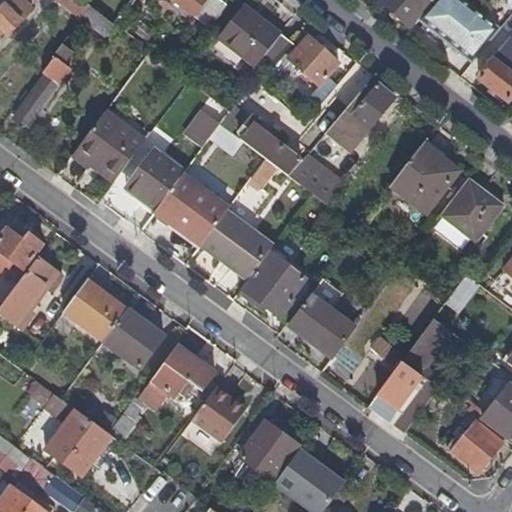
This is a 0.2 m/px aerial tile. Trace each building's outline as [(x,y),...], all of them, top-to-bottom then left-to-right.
[(24,0),(7,0),(0,7),(0,34),(4,30),(8,34),(34,9),(24,0)] [(82,0),(56,0),(82,19),(91,6),(82,0)] [(147,0),(132,0),(119,17),(128,24),(147,0)] [(172,0),(211,29),(228,7),(218,0),(172,0)] [(432,0),(380,0),(380,1),(409,27),(432,0)] [(463,0),(435,0),(419,18),(464,56),(483,33),(455,10),(463,0)] [(104,37),(114,24),(91,6),(82,19),(81,19),(104,37)] [(265,57),(276,66),(292,49),(295,46),(245,6),(219,39),(255,69),(265,57)] [(296,52),(292,49),(276,66),(273,69),(283,78),(293,66),(320,88),(339,66),(326,55),(321,50),(308,39),(296,52)] [(75,53),(63,44),(53,57),(54,57),(66,65),(75,53)] [(36,115),(40,109),(70,68),(66,65),(54,57),(42,74),(46,76),(16,117),(28,126),(36,115)] [(511,95),(511,75),(509,73),(493,61),(479,80),(508,101),(511,95)] [(357,113),(335,140),(352,154),(396,100),(379,86),(372,94),(366,89),(350,109),(357,113)] [(246,102),(292,138),(304,122),(258,87),(246,102)] [(214,115),(221,106),(206,94),(199,104),(214,115)] [(40,109),(36,115),(41,118),(46,113),(40,109)] [(254,126),(233,110),(230,113),(221,125),(240,139),(267,160),(290,178),(303,162),(285,148),(255,125),(254,126)] [(146,141),(106,112),(77,150),(95,164),(92,168),(114,184),(146,141)] [(240,139),(221,125),(212,138),(231,152),(240,139)] [(192,161),(226,193),(256,161),(240,147),(229,160),(209,142),(192,161)] [(459,172),(423,145),(392,186),(428,213),(459,172)] [(89,172),(92,168),(95,164),(77,150),(71,159),(89,172)] [(128,187),(157,210),(184,175),(154,152),(128,187)] [(345,182),(309,156),(303,162),(290,178),(313,195),(327,206),(345,182)] [(276,173),(264,164),(253,178),(265,187),(276,173)] [(177,219),(206,241),(227,213),(230,210),(184,175),(157,210),(156,212),(173,225),(177,219)] [(506,206),(470,179),(441,216),(478,243),(506,206)] [(223,257),(250,277),(255,272),(267,255),(270,252),(273,247),(250,230),(242,224),(227,213),(206,241),(202,247),(221,261),(223,257)] [(0,248),(0,270),(5,274),(12,264),(24,272),(44,246),(28,234),(22,242),(7,231),(0,240),(0,244),(2,246),(0,248)] [(306,279),(270,252),(267,255),(255,272),(256,273),(242,291),(280,318),(293,300),(291,298),(306,279)] [(48,290),(62,271),(44,258),(3,314),(26,332),(39,315),(36,312),(51,292),(48,290)] [(48,290),(51,292),(54,295),(68,276),(62,271),(48,290)] [(464,277),(445,307),(459,316),(478,286),(464,277)] [(343,295),(322,279),(310,295),(331,311),(343,295)] [(129,310),(89,280),(66,313),(106,343),(129,310)] [(0,310),(14,292),(0,281),(0,310)] [(356,330),(331,311),(310,295),(288,324),(335,358),(356,330)] [(166,337),(129,310),(106,343),(142,369),(166,337)] [(423,367),(451,331),(436,319),(403,363),(418,374),(424,378),(432,385),(439,390),(470,414),(476,407),(437,378),(432,374),(423,367)] [(394,347),(381,337),(372,349),(385,359),(394,347)] [(177,397),(189,381),(203,391),(217,373),(179,344),(153,379),(177,397)] [(401,409),(420,383),(424,378),(418,374),(403,363),(379,394),(401,409)] [(424,378),(420,383),(428,389),(432,385),(424,378)] [(432,385),(428,389),(426,393),(422,390),(404,414),(414,422),(439,390),(432,385)] [(237,400),(218,386),(193,420),(223,442),(244,413),(234,405),(237,400)] [(487,415),(483,419),(511,442),(511,387),(511,386),(487,415)] [(69,422),(78,410),(63,400),(55,394),(47,407),(69,422)] [(234,405),(244,413),(248,408),(237,400),(234,405)] [(144,416),(130,406),(110,433),(114,436),(124,444),(144,416)] [(476,407),(470,414),(481,422),(483,419),(487,415),(476,407)] [(78,410),(69,422),(48,451),(85,477),(114,436),(110,433),(78,410)] [(241,457),(243,458),(271,479),(274,481),(300,446),(267,422),(241,457)] [(448,449),(479,474),(503,445),(476,423),(468,434),(463,430),(448,449)] [(27,459),(0,438),(0,466),(11,476),(18,466),(20,469),(27,459)] [(311,511),(326,511),(347,481),(300,446),(274,481),(311,511)] [(261,493),(271,479),(243,458),(233,472),(261,493)] [(34,480),(43,467),(32,459),(23,471),(34,480)] [(43,467),(34,480),(46,488),(55,475),(43,467)] [(105,511),(55,475),(46,488),(59,498),(58,499),(75,511),(105,511)] [(47,511),(12,486),(0,502),(0,511),(47,511)] [(190,511),(210,511),(214,508),(198,497),(188,510),(190,511)]
